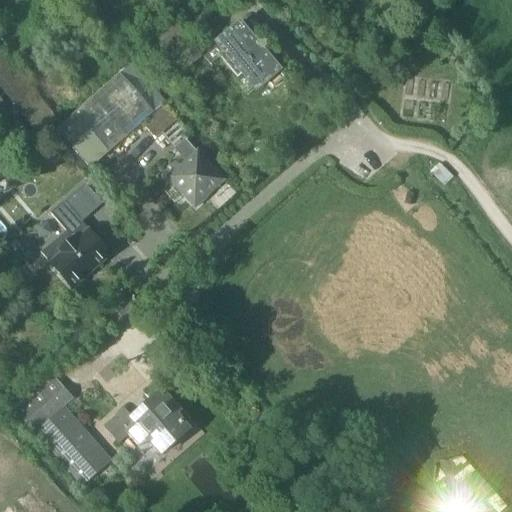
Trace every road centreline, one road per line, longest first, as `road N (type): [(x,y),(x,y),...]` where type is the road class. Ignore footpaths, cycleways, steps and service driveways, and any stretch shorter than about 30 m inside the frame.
road 1 (residential): [(207,262),(223,234),(358,117)]
road 2 (track): [(511,237),(450,160),(378,141),(358,117)]
road 3 (residential): [(358,117),(249,0)]
